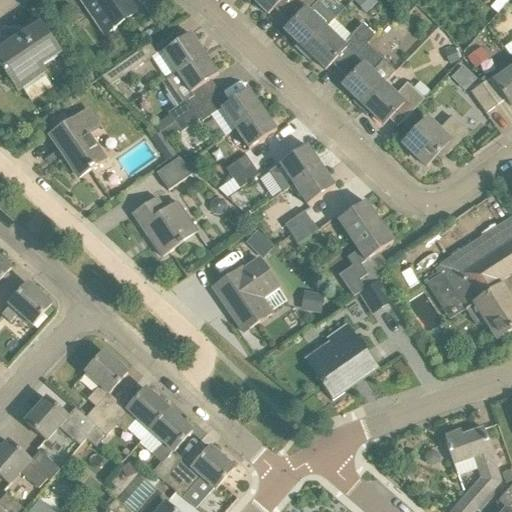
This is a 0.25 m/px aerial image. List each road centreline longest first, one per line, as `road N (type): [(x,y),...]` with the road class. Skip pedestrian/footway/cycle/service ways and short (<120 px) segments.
road 1 (residential): [(200,0),(402,195),(428,205),(511,156)]
road 2 (residential): [(192,392),(201,362),(190,331),(0,161)]
road 3 (residential): [(321,452),(511,380)]
road 4 (residential): [(0,407),(92,306)]
road 5 (residential): [(192,392),(92,306)]
road 6 (residential): [(284,479),(192,392)]
road 7 (residential): [(92,306),(0,224)]
